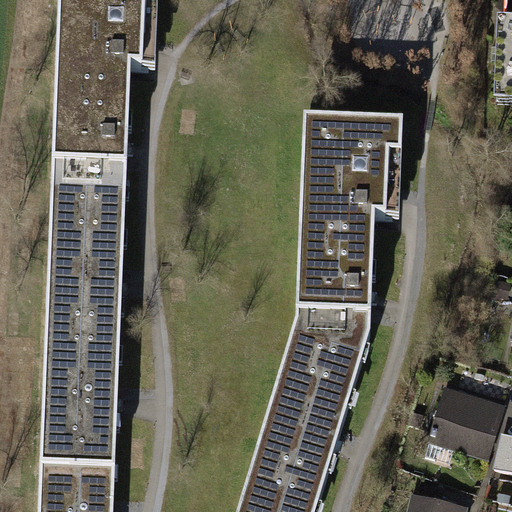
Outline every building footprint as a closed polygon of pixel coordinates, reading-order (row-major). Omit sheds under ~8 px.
[(153,0),(56,0),(35,511),(109,511),(127,73),(138,73),(139,49),(145,49),(152,49),(153,0)] [(511,25),(495,25),(493,94),(511,95),(511,25)] [(399,127),(300,123),(291,325),(234,511),(312,511),(366,338),(371,221),(383,221),(384,199),(395,200),(399,127)] [(425,443),(484,462),(500,410),(442,392),(425,443)] [(511,475),(511,440),(498,438),(490,471),(511,475)] [(460,511),(461,511),(410,499),(406,511),(460,511)]
